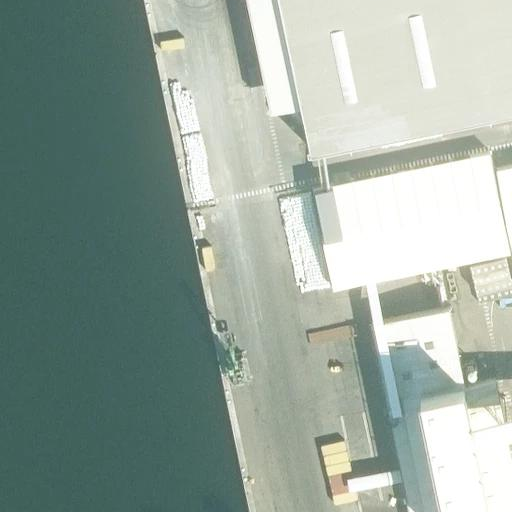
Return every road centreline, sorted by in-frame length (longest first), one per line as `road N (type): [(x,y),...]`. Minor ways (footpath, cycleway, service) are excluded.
road 1 (unknown): [(331,511),(266,222)]
road 2 (unknown): [(217,0),(266,222)]
road 3 (unknown): [(266,222),(471,165)]
road 4 (unknown): [(511,366),(471,165)]
